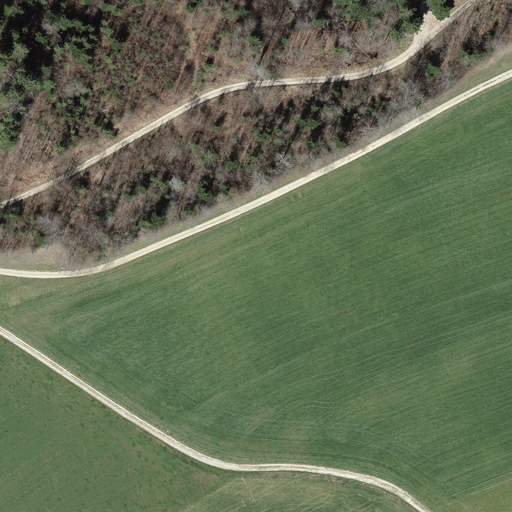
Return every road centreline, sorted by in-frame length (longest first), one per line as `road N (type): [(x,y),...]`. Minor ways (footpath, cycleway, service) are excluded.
road 1 (track): [(511,72),(295,184),(107,265),(72,273),(0,270)]
road 2 (track): [(0,202),(230,87),(393,65),(468,0)]
road 3 (track): [(0,330),(192,453),(237,467),(349,474),(396,490),(426,511)]
